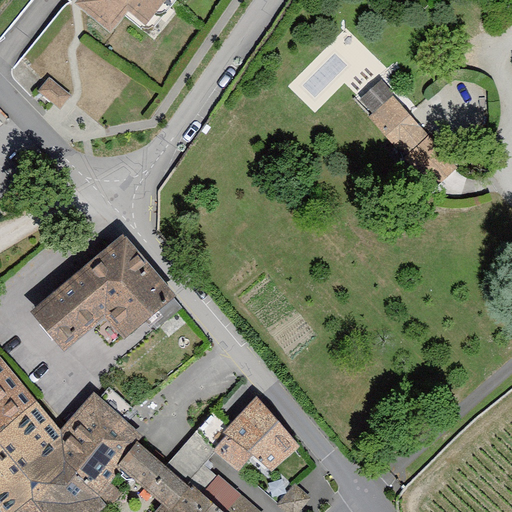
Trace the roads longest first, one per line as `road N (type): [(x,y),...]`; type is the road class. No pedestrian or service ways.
road 1 (residential): [(373,511),(115,196)]
road 2 (residential): [(115,196),(279,0)]
road 3 (residential): [(0,86),(115,196)]
